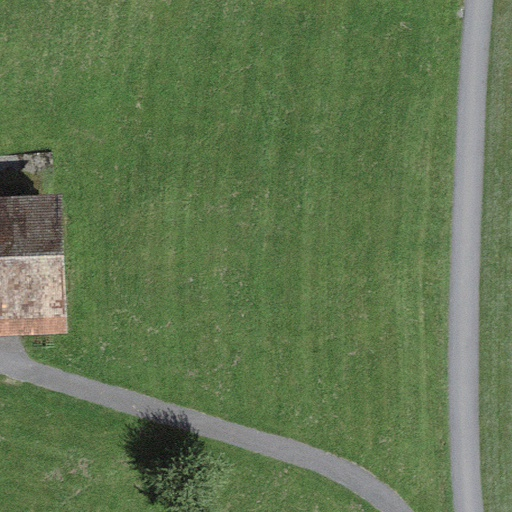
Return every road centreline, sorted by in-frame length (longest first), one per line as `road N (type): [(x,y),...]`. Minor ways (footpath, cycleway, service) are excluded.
road 1 (unclassified): [(481,511),(470,401),(473,177),(487,0)]
road 2 (track): [(421,511),(386,480),(303,436),(33,354)]
